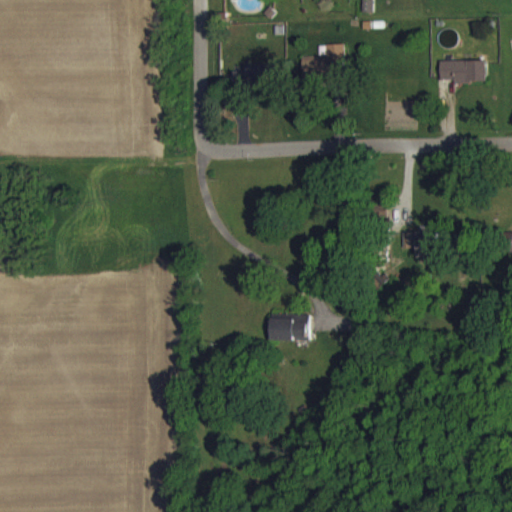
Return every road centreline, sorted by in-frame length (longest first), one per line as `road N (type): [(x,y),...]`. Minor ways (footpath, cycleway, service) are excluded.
road 1 (residential): [(201,154),(511,144)]
road 2 (residential): [(198,0),(201,154)]
